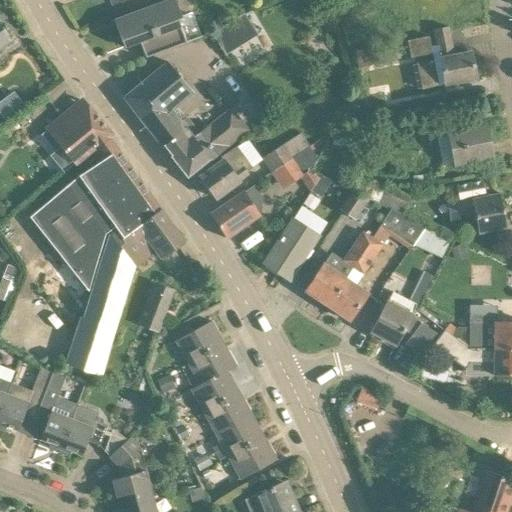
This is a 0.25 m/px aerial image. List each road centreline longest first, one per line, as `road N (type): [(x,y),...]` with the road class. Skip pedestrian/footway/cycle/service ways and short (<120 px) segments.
road 1 (secondary): [(287,381),(195,223),(34,0)]
road 2 (unclassified): [(511,439),(338,362),(287,381)]
road 3 (secondary): [(343,511),(287,381)]
